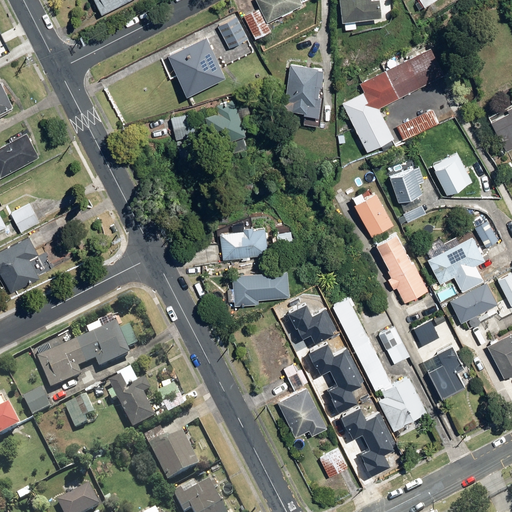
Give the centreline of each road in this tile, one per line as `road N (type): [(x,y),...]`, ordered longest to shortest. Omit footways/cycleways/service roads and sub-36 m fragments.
road 1 (tertiary): [(287,511),(154,254)]
road 2 (tertiary): [(154,254),(59,70)]
road 3 (residential): [(154,254),(0,332)]
road 4 (residential): [(59,70),(195,0)]
road 5 (tertiary): [(387,511),(511,447)]
